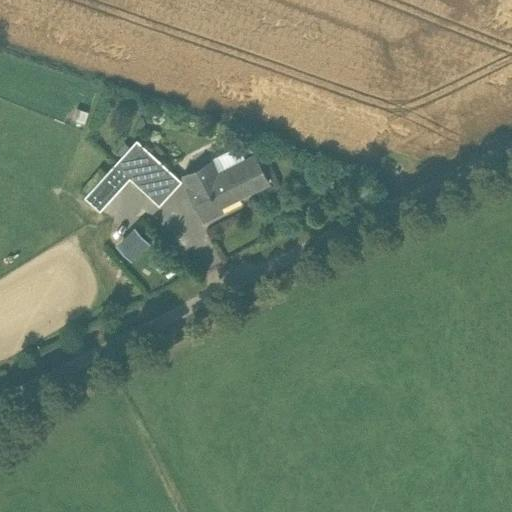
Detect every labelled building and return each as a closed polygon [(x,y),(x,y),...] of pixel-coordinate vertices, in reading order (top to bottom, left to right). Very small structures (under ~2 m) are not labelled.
[(89,111),(81,108),(78,107),(74,119),(77,120),(85,123),(89,111)] [(160,202),(182,179),(138,139),(116,162),(131,176),(160,202)] [(269,180),(256,154),(219,172),(213,159),(185,172),(191,185),(188,186),(205,219),(223,210),(220,205),(269,180)] [(115,183),(105,174),(87,194),(97,204),(115,183)] [(136,257),(153,239),(136,223),(119,241),(136,257)]
